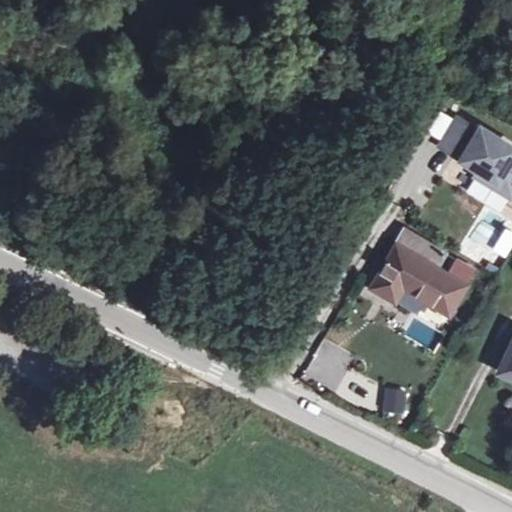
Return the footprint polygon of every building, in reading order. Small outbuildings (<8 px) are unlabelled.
[(511,145),(481,127),(480,129),(473,125),(458,116),(440,146),(454,155),(457,150),(464,154),(462,159),(479,170),(476,175),(511,196),(511,193),(511,145)] [(457,150),(454,155),(462,159),(464,154),(457,150)] [(447,274),(436,267),(445,252),(405,229),(371,287),(395,301),(403,288),(450,315),(467,285),(447,274)] [(467,285),(475,270),(456,259),(447,274),(467,285)] [(511,349),(502,371),(511,376),(511,349)] [(405,414),(407,389),(383,388),(382,413),(405,414)]
